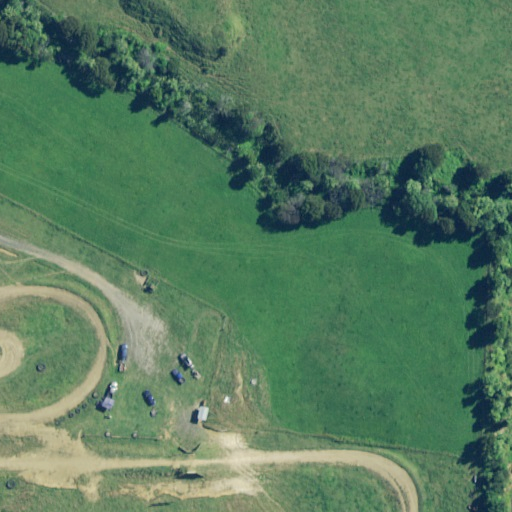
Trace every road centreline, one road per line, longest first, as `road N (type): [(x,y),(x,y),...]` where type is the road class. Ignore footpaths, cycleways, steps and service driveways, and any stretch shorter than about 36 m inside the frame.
road 1 (track): [(68,270),(107,292),(133,323),(211,461)]
road 2 (track): [(29,294),(38,281),(68,270),(0,239)]
